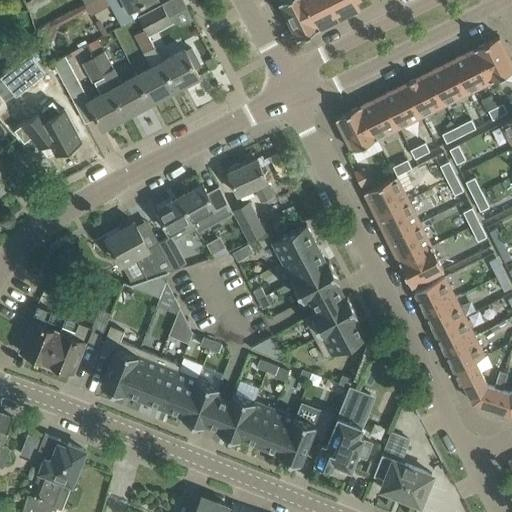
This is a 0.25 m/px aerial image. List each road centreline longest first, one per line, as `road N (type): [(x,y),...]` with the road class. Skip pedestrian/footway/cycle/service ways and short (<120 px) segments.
road 1 (unclassified): [(290,92),(478,455)]
road 2 (residential): [(0,281),(34,242),(105,190),(290,92)]
road 3 (residential): [(320,511),(0,384)]
road 4 (residential): [(290,92),(339,84),(506,0)]
road 5 (residential): [(432,0),(318,54),(290,92)]
